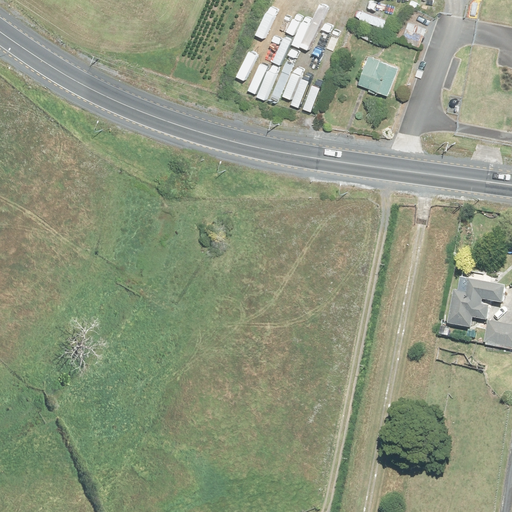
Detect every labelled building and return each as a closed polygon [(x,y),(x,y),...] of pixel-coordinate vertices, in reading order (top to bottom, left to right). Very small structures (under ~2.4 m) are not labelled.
[(406,35),(405,37),(404,41),(421,47),(428,29),(411,22),(406,35)] [(363,37),(381,45),(385,38),(367,29),(363,37)] [(403,68),(377,58),(373,56),(367,70),(361,84),(363,85),(366,87),(372,89),(371,91),(378,94),(379,91),(391,96),(403,68)] [(497,285),(465,278),(464,278),(461,292),(457,291),(450,324),(466,328),(474,329),(474,327),(476,319),(481,319),(489,321),(492,308),(484,306),(486,300),(506,304),(509,287),(497,285)] [(511,326),(490,321),(490,324),(485,343),(487,344),(487,345),(511,350),(511,326)]
